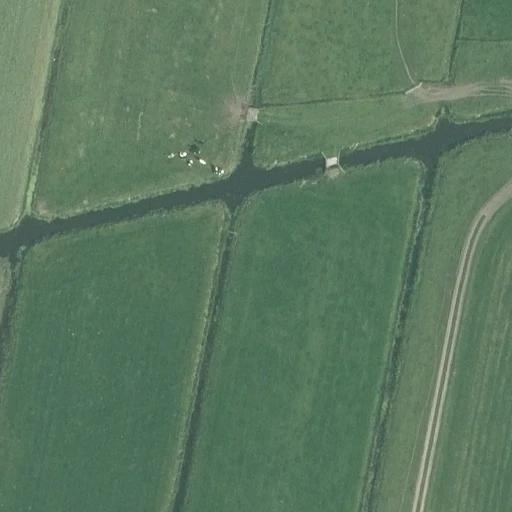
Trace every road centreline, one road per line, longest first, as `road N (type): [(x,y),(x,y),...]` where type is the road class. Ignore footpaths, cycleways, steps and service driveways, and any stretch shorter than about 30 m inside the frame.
road 1 (track): [(416,511),(480,213),(511,186)]
road 2 (track): [(511,81),(238,116)]
